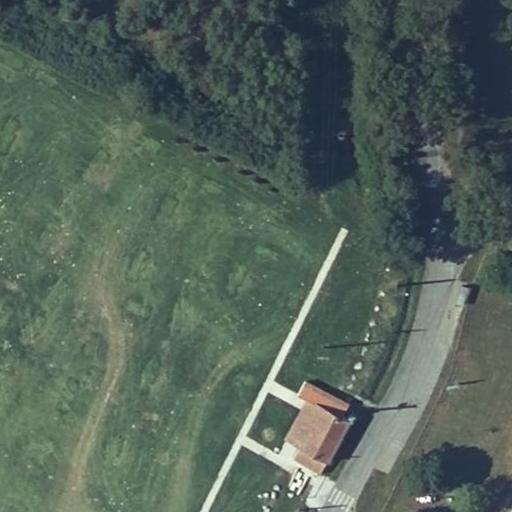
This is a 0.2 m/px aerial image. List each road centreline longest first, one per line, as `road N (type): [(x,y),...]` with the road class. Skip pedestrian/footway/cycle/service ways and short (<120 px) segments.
road 1 (unclassified): [(432,195),(431,277),(411,352),(326,511)]
road 2 (unclassified): [(402,0),(432,195)]
